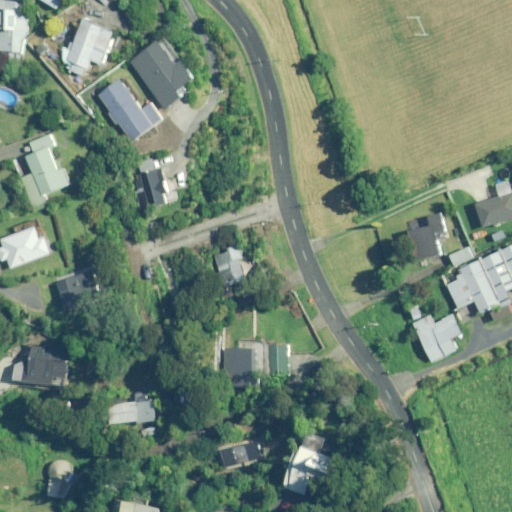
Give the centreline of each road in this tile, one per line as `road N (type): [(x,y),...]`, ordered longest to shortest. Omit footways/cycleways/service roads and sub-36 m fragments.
road 1 (residential): [(432,511),(386,393),(314,284),(291,222),(258,62),(216,0)]
road 2 (unknown): [(386,393),(511,330)]
